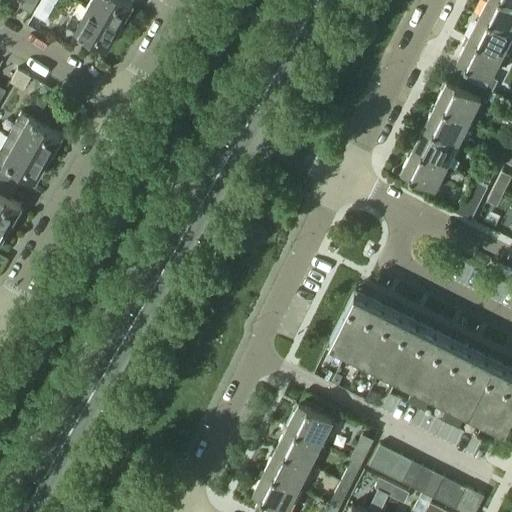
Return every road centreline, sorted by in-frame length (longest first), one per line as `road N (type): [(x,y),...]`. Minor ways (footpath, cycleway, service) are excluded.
road 1 (tertiary): [(24,511),(243,130)]
road 2 (residential): [(506,486),(253,358)]
road 3 (residential): [(0,313),(120,104)]
road 4 (residential): [(341,182),(435,0)]
road 5 (residential): [(253,358),(341,182)]
road 6 (residential): [(511,329),(391,267),(414,219)]
road 7 (residential): [(179,510),(253,358)]
road 8 (tertiary): [(243,130),(318,0)]
road 9 (residential): [(120,104),(0,31)]
road 10 (residential): [(120,104),(182,0)]
